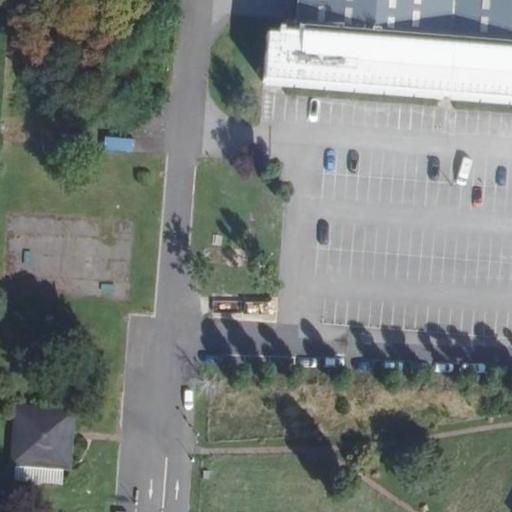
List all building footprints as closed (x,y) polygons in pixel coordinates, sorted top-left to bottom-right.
[(511,0),(283,0),(280,36),(268,34),(264,80),(452,95),(454,77),(480,79),(479,97),(511,99),(511,0)] [(454,77),(452,95),(479,97),(480,79),(454,77)] [(240,208),(241,194),(221,193),(217,246),(250,248),(252,209),(240,208)] [(253,195),(241,194),(240,208),(252,209),(253,195)] [(74,412),(19,408),(15,462),(17,463),(17,480),(64,483),(66,466),(70,466),(74,412)]
